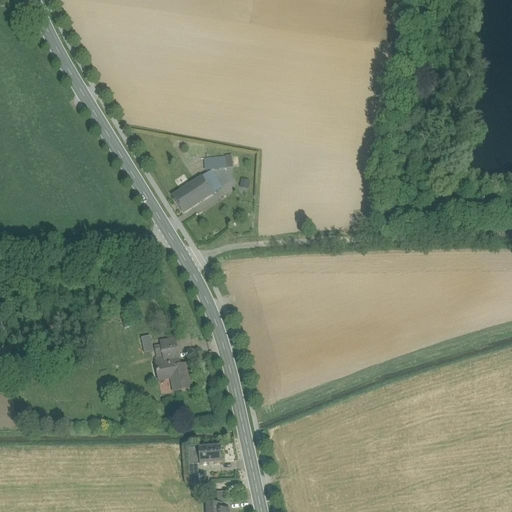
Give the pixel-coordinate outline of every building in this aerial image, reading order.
[(224,161),(205,163),(206,173),(226,171),(224,161)] [(211,176),(203,180),(210,191),(213,195),(221,191),(211,176)] [(202,178),(186,189),(197,205),(213,195),(210,191),(203,180),(202,178)] [(186,189),(173,197),(184,214),(197,205),(186,189)] [(149,337),(141,339),(145,355),(153,353),(149,337)] [(176,343),(161,346),(164,359),(168,358),(168,359),(179,356),(176,343)] [(161,346),(154,348),(157,360),(164,359),(161,346)] [(187,365),(181,366),(179,356),(168,359),(168,358),(164,359),(157,360),(155,360),(155,362),(155,363),(156,372),(157,372),(159,382),(175,378),(177,392),(192,390),(187,365)] [(221,446),(199,448),(200,465),(222,463),(221,446)]
